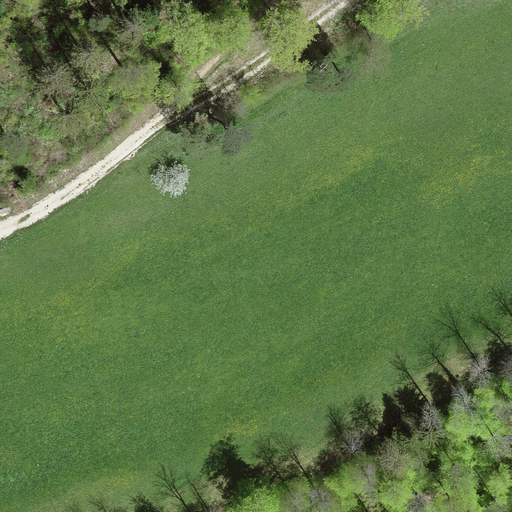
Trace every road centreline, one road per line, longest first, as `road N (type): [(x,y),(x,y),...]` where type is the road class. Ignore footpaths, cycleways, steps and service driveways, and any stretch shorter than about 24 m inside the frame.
road 1 (track): [(346,0),(164,126)]
road 2 (track): [(164,126),(0,230)]
